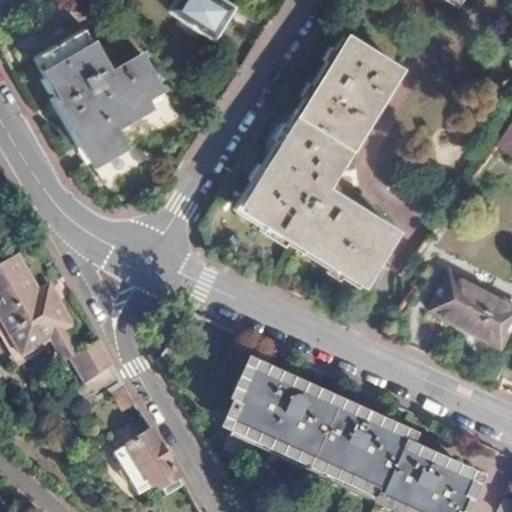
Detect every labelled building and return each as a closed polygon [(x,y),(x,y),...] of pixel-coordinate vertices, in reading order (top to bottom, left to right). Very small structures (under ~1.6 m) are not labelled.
[(232,5),(224,0),(172,0),(167,8),(211,36),(232,5)] [(32,55),(31,57),(90,160),(122,141),(113,125),(146,104),(142,95),(160,84),(141,51),(109,69),(82,26),(32,55)] [(396,72),(346,41),(242,209),(361,281),(392,232),(325,190),(396,72)] [(405,102),(417,82),(406,76),(394,95),(405,102)] [(511,155),(511,117),(493,146),(495,147),(511,157),(511,155)] [(22,251),(0,267),(0,310),(5,319),(0,322),(20,357),(47,341),(60,334),(66,330),(72,327),(59,304),(53,307),(42,287),(22,251)] [(511,305),(448,270),(427,307),(469,331),(468,333),(494,345),(502,330),(504,332),(511,318),(511,305)] [(47,284),(42,287),(53,307),(59,304),(47,284)] [(60,334),(47,341),(59,363),(68,358),(79,352),(73,342),(66,330),(60,334)] [(79,352),(68,358),(83,384),(109,364),(102,351),(97,341),(79,352)] [(110,364),(83,384),(77,388),(83,398),(91,393),(95,399),(122,385),(110,364)] [(231,405),(221,428),(375,497),(373,503),(392,511),(463,511),(468,501),(465,500),(473,480),(400,447),(403,436),(245,366),(229,404),(231,405)] [(113,413),(129,408),(123,388),(107,393),(113,413)] [(91,393),(83,398),(86,404),(95,399),(91,393)] [(149,431),(112,453),(135,493),(152,485),(154,488),(168,480),(171,485),(179,481),(149,431)] [(511,511),(511,484),(508,483),(496,511),(498,511),(511,511)]
